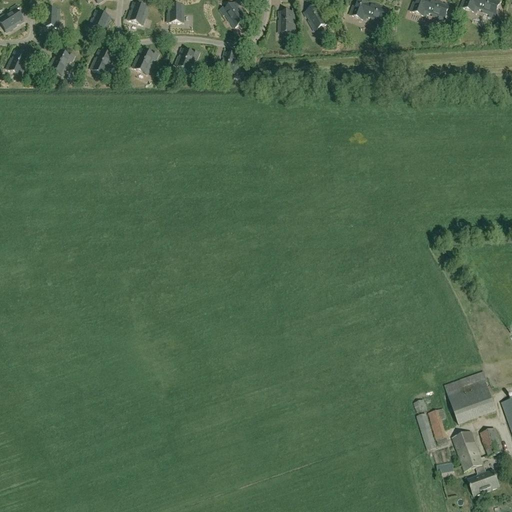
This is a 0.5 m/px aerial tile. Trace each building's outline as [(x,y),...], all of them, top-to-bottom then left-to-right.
[(372,20),(372,21),(375,22),(375,23),(379,24),(380,24),(384,25),(389,12),(384,10),(384,11),(381,9),(371,5),(371,3),(362,0),(354,0),(354,1),(356,1),(354,6),(355,6),(351,16),(364,22),(366,18),(369,20),(369,19),(372,20)] [(425,18),(426,15),(429,16),(429,14),(433,15),(432,17),(435,18),(434,19),(440,21),(440,20),(444,21),(449,7),(431,1),(431,0),(414,0),(414,2),(415,2),(411,13),(425,18)] [(483,12),(483,13),(486,14),(486,15),(490,16),(494,17),(500,4),(495,2),(495,3),(491,1),(492,1),(489,0),(464,0),(462,9),(475,14),(476,10),(479,12),(480,11),(483,12)] [(234,29),(249,20),(242,10),(241,11),(239,8),(240,7),(237,2),(225,10),(223,8),(220,10),(224,17),(226,16),(234,29)] [(328,23),(318,4),(306,11),(304,8),(301,10),(304,16),(306,16),(314,31),(328,23)] [(131,14),(130,14),(127,22),(141,27),(147,10),(133,5),(132,10),(131,14)] [(168,11),(168,15),(167,15),(167,25),(183,25),(183,6),(166,6),(166,11),(168,11)] [(8,15),(0,20),(0,24),(6,34),(16,27),(15,27),(18,25),(19,25),(23,23),(15,11),(18,9),(16,7),(11,10),(12,12),(7,14),(8,15)] [(279,34),(294,34),(294,23),(295,23),(295,18),(297,18),(297,11),(293,11),(293,14),(280,14),(280,19),(280,23),(279,34)] [(58,29),(58,12),(43,12),(43,16),(44,16),(44,20),(43,20),(43,29),(58,29)] [(109,20),(96,14),(94,18),(95,18),(93,22),(93,21),(89,29),(102,36),(109,20)] [(133,70),(146,76),(151,65),(152,65),(154,61),(155,62),(158,56),(155,54),(153,57),(141,51),(139,56),(140,56),(138,59),(133,70)] [(175,68),(189,73),(192,64),(193,65),(195,61),(197,61),(200,54),(195,53),(194,56),(189,54),(189,53),(185,52),(182,51),(180,56),(181,56),(179,59),(175,68)] [(7,71),(20,77),(25,67),(26,67),(28,63),(29,63),(32,57),(29,55),(27,58),(15,53),(13,57),(14,57),(12,61),(12,60),(7,71)] [(49,71),(62,77),(67,67),(68,67),(70,63),(71,64),(74,57),(71,55),(69,58),(57,53),(55,57),(56,57),(54,61),(54,60),(49,71)] [(91,71),(104,77),(109,67),(110,67),(112,63),(113,63),(116,57),(112,55),(111,58),(99,53),(97,57),(98,57),(96,61),(96,60),(91,71)] [(239,55),(238,58),(225,55),(224,59),(225,60),(224,63),(223,63),(221,72),(235,75),(237,67),(238,67),(239,62),(241,63),(243,56),(239,55)] [(496,413),(485,381),(458,390),(456,383),(444,387),(447,394),(458,427),(496,413)] [(511,434),(511,400),(502,405),(511,434)] [(417,415),(427,411),(424,401),(414,405),(417,415)] [(448,444),(442,421),(446,419),(444,411),(428,415),(436,442),(437,442),(438,447),(448,444)] [(430,451),(436,449),(426,415),(416,418),(427,452),(430,451)] [(488,459),(503,454),(495,430),(480,435),(488,459)] [(486,475),(483,467),(471,433),(452,440),(465,474),(476,470),(478,477),(467,482),(474,498),(499,489),(493,472),(486,475)]
